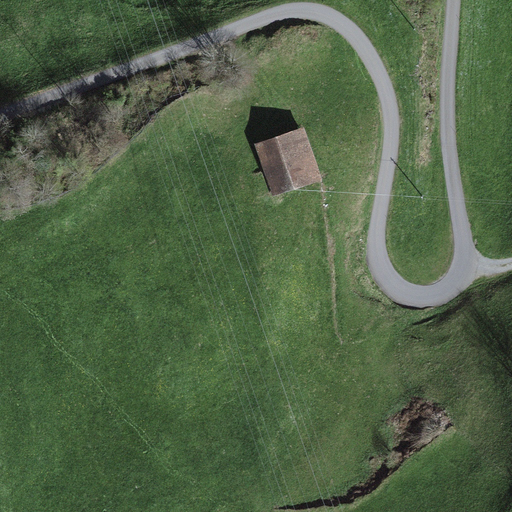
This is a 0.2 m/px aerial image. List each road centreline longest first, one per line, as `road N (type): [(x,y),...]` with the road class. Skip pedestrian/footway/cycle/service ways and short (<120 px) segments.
road 1 (unclassified): [(453,0),(445,110),(466,260),(457,281),(436,294),(409,294),(388,279),(376,248),(390,111),(363,44),(328,14),(300,9),(269,17),(0,116)]
road 2 (trunk): [(210,0),(249,169),(293,511)]
